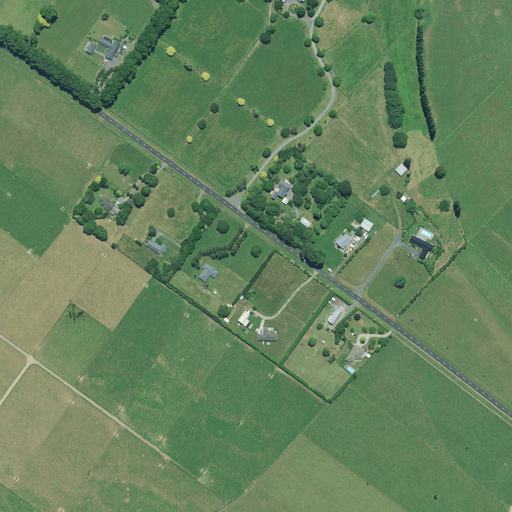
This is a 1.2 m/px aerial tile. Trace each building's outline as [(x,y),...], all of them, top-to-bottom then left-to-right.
[(102,39),(100,44),(108,48),(108,50),(110,51),(106,57),(112,60),(121,42),(116,40),(114,44),(112,43),(113,41),(111,40),(112,39),(105,36),(104,39),(102,39)] [(408,169),(402,163),(395,170),(401,176),(408,169)] [(284,198),(285,196),(287,196),(289,193),(287,192),(291,186),(282,181),(279,187),(281,188),(279,192),(276,191),(272,198),(275,200),(278,195),(284,198)] [(114,206),(115,205),(111,202),(112,201),(106,197),(105,198),(103,197),(100,200),(102,201),(100,204),(105,206),(104,208),(109,211),(110,210),(111,211),(110,212),(110,213),(114,216),(115,214),(119,217),(122,211),(119,209),(114,206)] [(311,224),(303,217),(300,222),(308,228),(311,224)] [(374,224),(365,219),(360,226),(369,232),(374,224)] [(361,226),(356,221),(352,225),(357,230),(361,226)] [(353,240),(346,234),(340,240),(339,239),(336,242),(344,250),(353,240)] [(431,243),(430,244),(426,242),(427,240),(424,239),(425,237),(421,235),(420,237),(417,235),(417,237),(413,235),(410,242),(424,248),(420,257),(425,259),(429,251),(431,252),(434,246),(435,245),(431,243)] [(155,243),(151,240),(147,246),(161,255),(162,252),(164,254),(169,247),(163,243),(161,246),(155,243)] [(217,270),(207,263),(203,268),(205,270),(199,278),(206,282),(210,275),(215,279),(219,272),(216,270),(217,270)] [(342,313),(337,309),(328,321),(333,325),(342,313)] [(251,314),(245,311),(238,321),(246,326),(250,321),(247,319),(251,314)] [(269,328),(264,328),(264,334),(259,334),(259,341),(279,341),(279,333),(275,333),(275,331),(269,331),(269,328)] [(356,345),(352,349),(353,350),(346,360),(350,363),(351,361),(354,363),(357,359),(358,360),(359,359),(361,360),(363,357),(362,356),(366,351),(365,349),(363,348),(362,348),(361,349),(356,345)]
